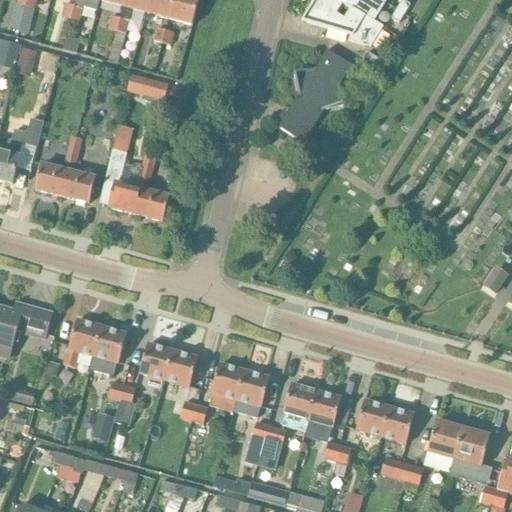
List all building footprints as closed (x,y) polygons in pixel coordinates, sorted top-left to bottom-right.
[(26,8),(27,0),(18,0),(17,6),(26,8)] [(37,0),(27,0),(26,8),(34,10),(37,0)] [(76,0),(74,9),(71,20),(71,21),(79,23),(82,10),(97,14),(100,2),(101,3),(101,0),(76,0)] [(101,0),(101,3),(123,8),(124,9),(125,0),(101,0)] [(123,8),(120,20),(120,21),(117,33),(116,33),(108,64),(117,66),(132,11),(146,15),(150,0),(125,0),(124,9),(123,8)] [(169,21),(174,0),(150,0),(146,15),(169,21)] [(174,0),(169,21),(173,22),(192,27),(199,0),(174,0)] [(370,49),(383,29),(365,18),(364,18),(335,0),(315,0),(303,21),(302,22),(303,23),(350,37),(348,42),(370,49)] [(335,0),(364,18),(365,18),(376,0),(335,0)] [(397,11),(404,15),(410,7),(402,2),(397,11)] [(71,20),(74,9),(66,6),(62,18),(71,20)] [(404,15),(397,11),(391,20),(398,25),(404,15)] [(120,21),(120,20),(112,18),(108,30),(116,33),(117,33),(120,21)] [(154,43),(162,45),(165,33),(157,31),(154,43)] [(175,35),(165,33),(162,45),(171,47),(175,35)] [(20,48),(0,42),(0,68),(14,72),(20,48)] [(23,50),(16,74),(30,78),(36,54),(23,50)] [(299,96),(287,114),(278,129),(303,145),(324,112),(344,108),(340,87),(352,68),(327,52),(314,71),(294,76),(299,96)] [(369,55),(364,64),(378,73),(384,64),(369,55)] [(43,78),(46,64),(38,61),(33,76),(43,78)] [(131,77),(127,94),(146,99),(160,102),(165,103),(168,90),(169,87),(131,77)] [(168,90),(165,103),(162,112),(179,117),(182,106),(185,107),(188,95),(168,90)] [(3,140),(0,139),(0,183),(12,186),(22,145),(37,149),(43,124),(32,121),(28,136),(15,132),(12,142),(3,140)] [(70,166),(77,141),(71,140),(65,164),(70,166)] [(82,142),(77,141),(70,166),(76,167),(82,142)] [(113,152),(108,172),(103,191),(113,193),(109,210),(136,217),(142,191),(119,186),(127,156),(113,152)] [(145,158),(142,170),(153,173),(157,161),(145,158)] [(41,167),(40,172),(35,192),(62,199),(68,173),(41,167)] [(150,185),(153,173),(142,170),(138,182),(150,185)] [(68,173),(62,199),(89,205),(96,180),(68,173)] [(142,191),(136,217),(163,224),(170,198),(142,191)] [(496,271),(493,277),(485,288),(495,295),(506,278),(496,271)] [(45,340),(46,335),(52,316),(17,306),(14,314),(0,309),(0,357),(9,360),(17,332),(45,340)] [(68,350),(63,367),(76,370),(80,355),(94,358),(102,330),(77,323),(71,342),(69,350),(68,350)] [(94,358),(90,373),(113,379),(117,365),(119,365),(121,356),(127,337),(102,330),(94,358)] [(165,383),(173,354),(148,347),(139,376),(165,383)] [(173,354),(165,383),(190,390),(198,360),(173,354)] [(49,365),(45,380),(56,383),(60,367),(49,365)] [(236,403),(244,374),(219,367),(211,396),(236,403)] [(236,403),(237,403),(234,411),(258,418),(260,409),(261,410),(269,381),(244,374),(236,403)] [(113,385),(103,421),(113,424),(124,388),(113,385)] [(291,387),(286,406),(283,415),(285,416),(282,426),(291,429),(305,432),(316,394),(291,387)] [(124,388),(113,424),(130,429),(136,407),(131,405),(135,391),(124,388)] [(8,389),(5,400),(32,408),(35,396),(8,389)] [(341,401),(316,394),(305,432),(306,433),(304,439),(328,445),(332,429),(333,429),(341,401)] [(364,403),(359,422),(356,432),(381,439),(389,410),(364,403)] [(185,405),(175,440),(184,443),(191,423),(196,408),(185,405)] [(207,411),(196,408),(191,423),(203,427),(207,411)] [(414,417),(389,410),(381,439),(406,446),(414,417)] [(436,423),(423,468),(449,475),(453,461),(454,462),(463,431),(436,423)] [(68,427),(59,425),(55,441),(64,444),(68,427)] [(245,464),(256,467),(267,428),(257,425),(245,464)] [(267,428),(256,467),(274,473),(285,433),(267,428)] [(490,438),(463,431),(454,462),(481,469),(490,438)] [(117,437),(114,449),(122,452),(125,439),(117,437)] [(329,445),(324,460),(335,464),(340,448),(329,445)] [(340,448),(335,464),(346,468),(351,452),(340,448)] [(62,466),(66,457),(54,454),(51,463),(61,466),(62,466)] [(491,455),(484,481),(496,484),(503,458),(491,455)] [(87,463),(66,457),(62,466),(61,466),(57,480),(79,486),(83,472),(87,463)] [(497,492),(495,492),(491,507),(492,508),(491,511),(502,511),(503,511),(504,511),(508,496),(511,496),(511,460),(506,459),(497,492)] [(385,461),(381,477),(406,484),(411,468),(385,461)] [(87,463),(83,472),(104,478),(108,468),(96,465),(87,463)] [(117,471),(108,468),(104,478),(114,481),(115,478),(125,481),(126,482),(130,474),(127,473),(117,471)] [(422,471),(411,468),(406,484),(418,487),(422,471)] [(138,476),(130,474),(126,482),(125,481),(121,494),(117,505),(128,510),(133,497),(138,476)] [(153,481),(139,477),(135,495),(149,498),(153,481)] [(246,498),(251,485),(237,481),(236,485),(215,479),(213,488),(246,498)] [(184,500),(188,489),(162,483),(158,495),(171,498),(162,511),(177,511),(184,500)] [(198,491),(188,489),(184,500),(195,502),(198,491)] [(491,507),(495,492),(485,489),(481,505),(491,507)] [(226,511),(230,501),(218,497),(215,508),(226,511)] [(303,498),(299,511),(303,511),(322,511),(325,504),(303,497),(303,498)] [(230,501),(226,511),(225,511),(249,511),(252,506),(230,501)]
